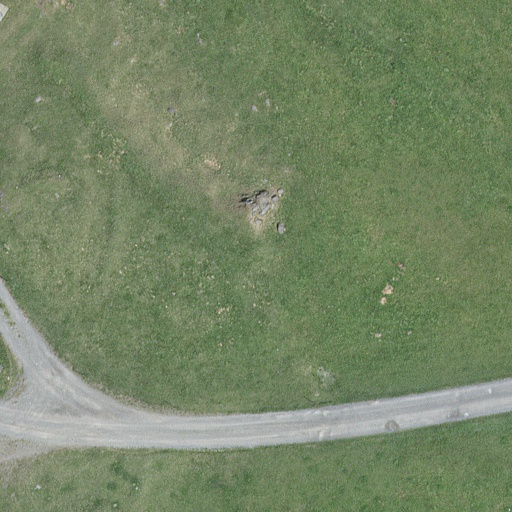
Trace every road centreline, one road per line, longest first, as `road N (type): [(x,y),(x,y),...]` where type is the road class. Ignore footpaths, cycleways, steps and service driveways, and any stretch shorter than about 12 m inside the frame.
road 1 (track): [(511,389),(294,427),(0,414)]
road 2 (track): [(57,417),(0,309)]
